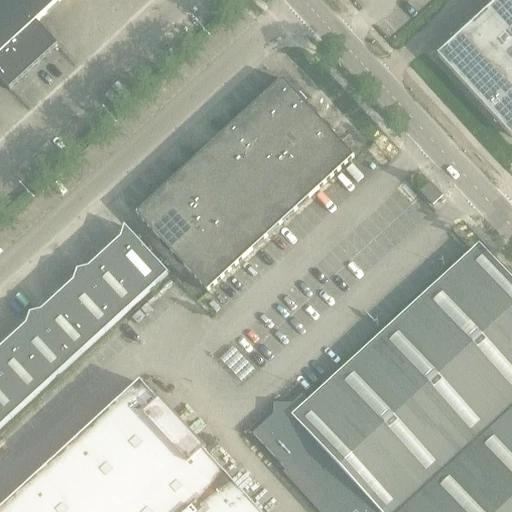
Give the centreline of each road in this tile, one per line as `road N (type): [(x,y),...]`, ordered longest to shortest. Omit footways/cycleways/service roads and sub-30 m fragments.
road 1 (unclassified): [(300,0),(0,269)]
road 2 (unclassified): [(511,228),(304,0)]
road 3 (unclassified): [(0,164),(180,0)]
